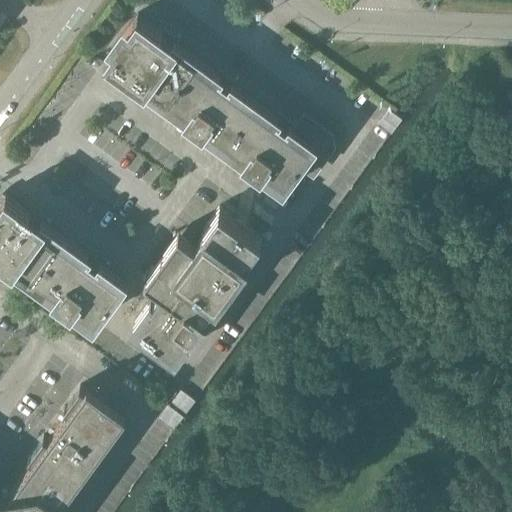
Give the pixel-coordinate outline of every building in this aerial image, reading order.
[(221,73),(174,39),(170,44),(159,35),(162,30),(138,13),(107,55),(132,72),(144,80),(143,81),(190,115),(190,114),(202,123),(201,123),(248,157),(260,165),(259,166),(284,184),(300,161),(314,171),(314,170),(332,145),(330,133),(306,115),(305,114),(296,128),(290,124),(287,129),(275,120),(279,115),(232,81),(228,86),(217,78),(221,73)] [(390,109),(389,109),(379,124),(385,128),(392,133),(403,118),(398,114),(390,109)] [(10,186),(0,199),(0,242),(4,246),(4,245),(16,253),(15,254),(62,288),(63,287),(74,296),(73,296),(98,314),(128,272),(104,255),(101,259),(89,251),(92,246),(46,212),(43,217),(31,208),(34,204),(10,186)] [(207,233),(199,244),(179,230),(145,277),(160,288),(134,323),(176,354),(262,236),(220,205),(202,229),(207,233)] [(29,456),(33,459),(11,488),(0,490),(0,511),(59,511),(76,488),(72,485),(86,467),(90,470),(113,438),(109,436),(123,416),(126,412),(88,384),(85,388),(81,385),(65,406),(69,409),(48,437),(45,434),(29,456)] [(196,399),(191,395),(181,388),(172,401),(187,412),(196,399)] [(158,417),(170,425),(175,428),(184,416),(168,404),(158,417)]
